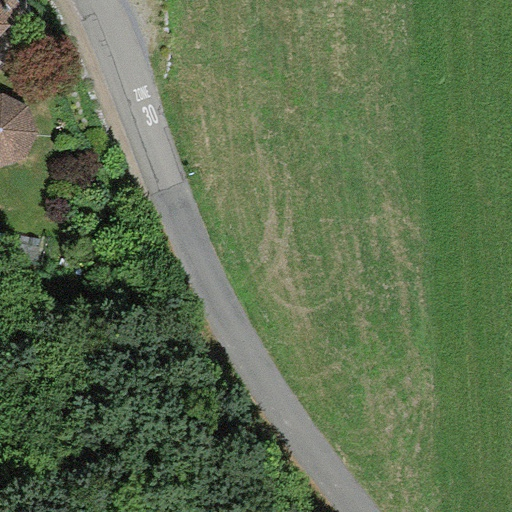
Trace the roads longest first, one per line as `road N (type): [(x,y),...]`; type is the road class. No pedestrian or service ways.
road 1 (unclassified): [(182,197),(270,395),(388,511)]
road 2 (residential): [(98,0),(182,197)]
